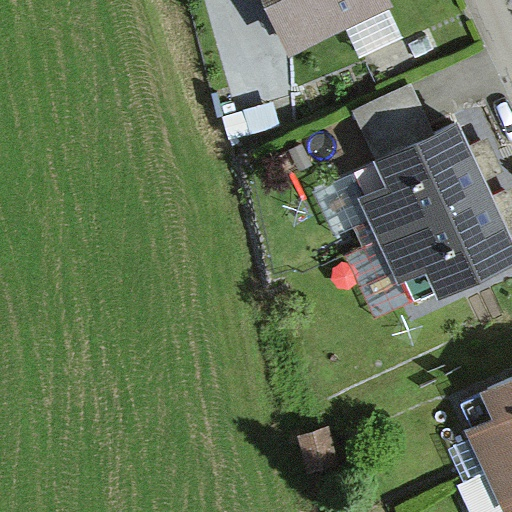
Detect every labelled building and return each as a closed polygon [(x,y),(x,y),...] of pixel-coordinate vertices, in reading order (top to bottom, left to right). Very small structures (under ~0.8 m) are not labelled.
[(382,0),(255,0),(284,60),(388,12),(382,0)] [(391,224),(485,184),(457,118),(363,158),(391,224)] [(419,290),(511,250),(511,248),(485,184),(391,224),(419,290)] [(494,460),(511,452),(511,377),(466,397),(494,460)] [(333,436),(309,442),(317,474),(341,468),(333,436)] [(511,501),(511,452),(494,460),(511,501)]
